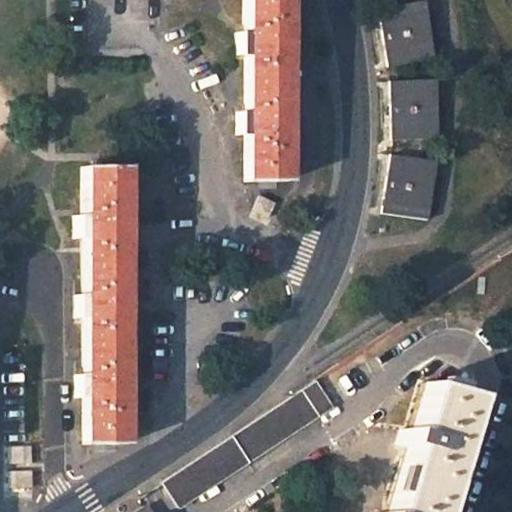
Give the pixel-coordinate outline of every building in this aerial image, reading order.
[(282,179),(282,111),(281,0),(243,0),(243,32),(236,31),(237,43),(237,54),(244,54),(245,110),(238,110),(237,123),(237,132),(245,132),(245,179),(282,179)] [(432,58),(424,2),(378,9),(381,24),(386,54),(388,65),(432,58)] [(435,81),(389,83),(389,94),(390,129),(391,140),(436,139),(435,81)] [(381,203),(380,212),(426,219),(434,161),(389,154),(387,165),(381,203)] [(120,303),(120,217),(120,165),(80,164),(80,215),(74,215),(74,236),(80,236),(80,293),(75,294),(74,316),(81,315),(81,375),(75,375),(75,397),(81,397),(81,443),(121,444),(121,385),(120,303)] [(432,511),(464,396),(416,382),(403,431),(396,429),(392,444),(398,446),(380,511),(432,511)] [(325,407),(309,383),(158,482),(174,507),(325,407)]
